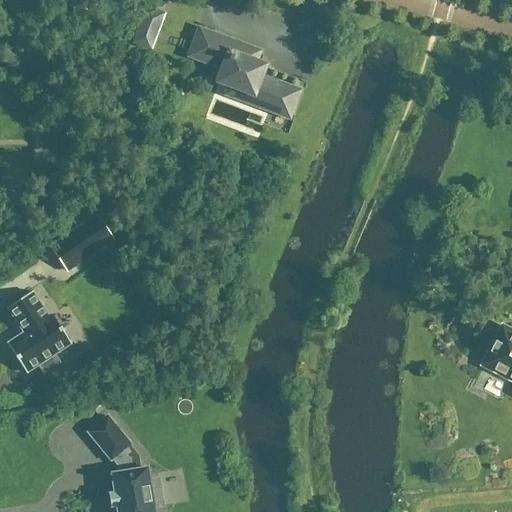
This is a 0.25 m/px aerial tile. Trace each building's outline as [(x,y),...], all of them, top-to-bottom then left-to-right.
[(138,36),(149,41),(155,27),(143,22),(138,36)] [(254,55),(211,39),(200,35),(192,56),(225,68),(220,81),(232,86),(229,94),(286,116),(294,94),(256,80),(260,69),(251,65),(254,55)] [(49,249),(66,273),(112,241),(95,218),(49,249)] [(47,319),(30,294),(6,310),(23,335),(6,346),(25,375),(37,367),(43,374),(58,364),(52,357),(70,345),(50,316),(47,319)] [(511,335),(503,330),(493,350),(484,366),(511,380),(511,335)] [(110,473),(116,511),(152,511),(152,507),(161,505),(157,479),(148,480),(146,468),(138,469),(136,456),(127,445),(129,444),(106,416),(87,432),(110,460),(112,458),(117,464),(118,472),(110,473)]
